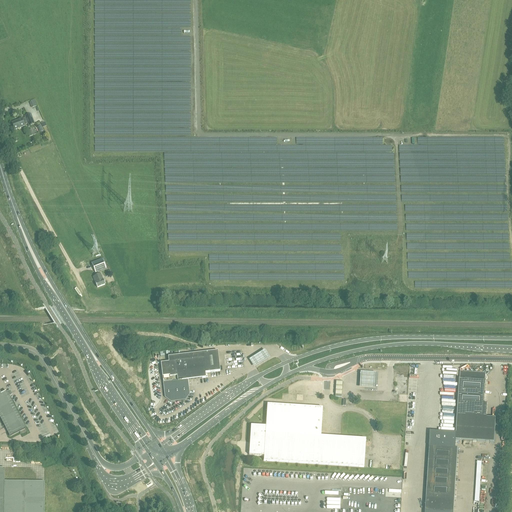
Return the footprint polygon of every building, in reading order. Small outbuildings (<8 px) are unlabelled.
[(12,123),(14,130),(25,126),(24,125),(28,124),(29,127),(35,124),(31,114),(25,116),(25,118),(22,119),(12,123)] [(89,265),(93,274),(107,269),(103,259),(89,265)] [(93,277),(97,288),(105,285),(100,274),(93,277)] [(265,350),(249,360),(254,367),(270,358),(265,350)] [(165,398),(170,402),(185,400),(190,395),(189,385),(188,380),(206,378),(205,373),(220,371),(218,351),(184,355),(185,360),(175,361),(161,363),(163,383),(165,398)] [(459,379),(458,397),(456,433),(456,440),(494,442),(496,418),(486,417),(487,404),(484,404),(485,381),(485,376),(489,373),(486,370),(483,373),(460,371),(460,379),(459,379)] [(359,388),(375,389),(376,373),(360,372),(359,388)] [(0,415),(10,435),(24,429),(8,397),(6,398),(3,394),(1,395),(0,392),(0,415)] [(264,461),(364,467),(366,439),(321,436),(323,408),(267,404),(266,426),(251,425),(249,455),(264,456),(264,461)] [(456,440),(456,433),(430,431),(425,511),(453,511),(458,448),(455,448),(456,440)] [(0,511),(44,511),(44,482),(4,481),(4,468),(0,468),(0,511)]
